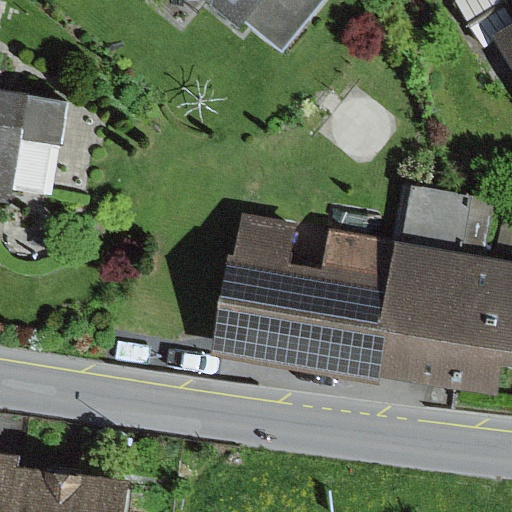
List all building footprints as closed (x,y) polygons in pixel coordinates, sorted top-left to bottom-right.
[(221,0),(284,49),(323,0),(221,0)] [(511,0),(509,0),(511,4),(511,18),(499,27),(511,49),(511,0)] [(0,200),(16,203),(18,188),(49,193),(57,142),(66,144),(73,97),(1,85),(4,68),(0,67),(0,200)] [(304,225),(242,215),(219,357),(387,384),(388,378),(510,397),(511,383),(511,256),(489,252),(499,195),(416,182),(407,239),(335,227),(329,266),(299,261),(304,225)] [(0,511),(135,511),(141,469),(30,457),(31,448),(0,444),(0,511)]
